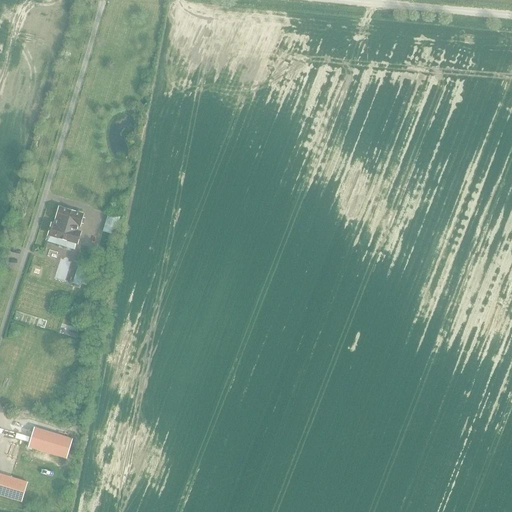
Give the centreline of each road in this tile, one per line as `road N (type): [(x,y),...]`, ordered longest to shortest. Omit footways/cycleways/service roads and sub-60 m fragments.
road 1 (unknown): [(107,0),(46,195)]
road 2 (unclassified): [(511,16),(334,0)]
road 3 (unknown): [(46,195),(0,345)]
